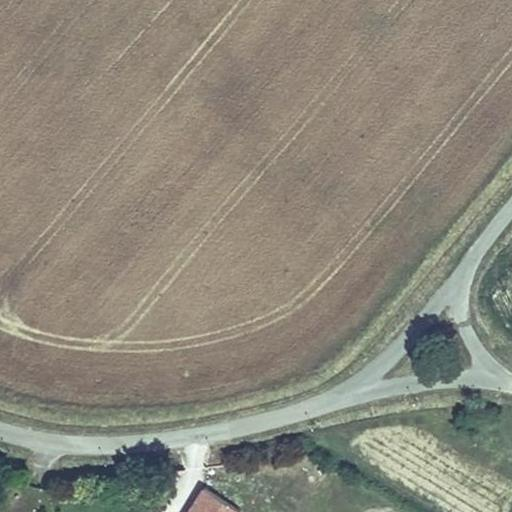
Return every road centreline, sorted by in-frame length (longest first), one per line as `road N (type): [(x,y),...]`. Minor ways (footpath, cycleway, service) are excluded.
road 1 (unclassified): [(346,399),(183,441),(107,449),(0,433)]
road 2 (unclassified): [(346,399),(465,267)]
road 3 (unclassified): [(483,379),(346,399)]
